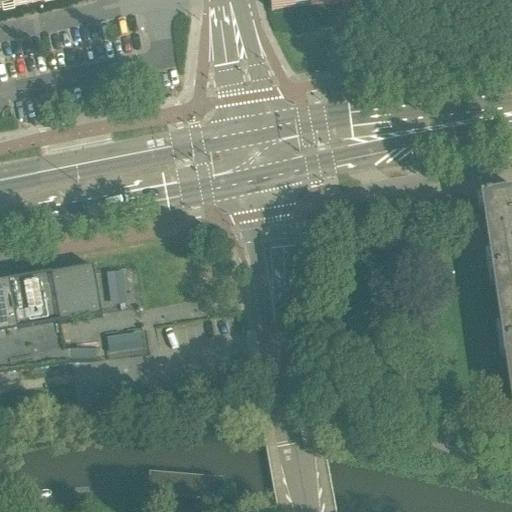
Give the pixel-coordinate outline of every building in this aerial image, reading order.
[(0,0),(2,10),(37,2),(44,1),(43,0),(0,0)] [(270,0),(271,11),(374,0),(270,0)] [(485,223),(492,270),(511,267),(511,192),(491,196),(486,196),(486,197),(481,198),(485,223)] [(454,198),(458,223),(471,221),(467,196),(465,196),(466,198),(454,200),(454,198)] [(443,200),(442,200),(446,225),(458,223),(454,198),(454,200),(443,201),(443,200)] [(431,202),(430,202),(434,226),(446,225),(442,200),(442,201),(431,203),(431,202)] [(434,226),(430,202),(430,203),(418,205),(418,203),(417,203),(421,228),(434,226)] [(511,267),(492,270),(503,342),(511,340),(511,267)] [(95,274),(94,268),(0,284),(0,375),(99,362),(97,348),(66,353),(61,326),(103,318),(95,274)] [(107,274),(111,307),(127,304),(123,272),(107,274)] [(140,334),(106,339),(109,356),(143,350),(140,334)] [(511,340),(503,342),(511,405),(511,340)] [(144,473),(143,494),(221,500),(223,479),(144,473)]
